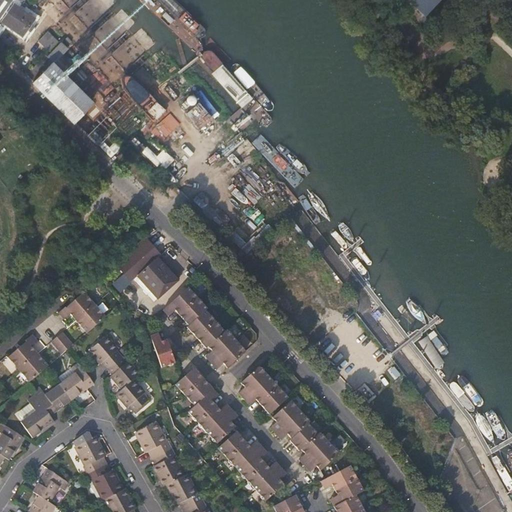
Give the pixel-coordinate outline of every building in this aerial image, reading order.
[(0,0),(0,24),(16,36),(34,12),(17,0),(0,0)] [(442,0),(409,0),(427,16),(442,0)] [(49,35),(16,73),(22,79),(41,57),(55,41),(49,35)] [(57,43),(55,41),(41,57),(43,60),(57,43)] [(22,79),(63,116),(81,96),(43,60),(41,57),(22,79)] [(191,138),(144,84),(134,92),(182,146),(191,138)] [(211,116),(199,102),(184,114),(196,128),(211,116)] [(143,150),(164,170),(175,158),(163,148),(157,155),(147,146),(143,150)] [(109,157),(130,176),(138,166),(117,148),(109,157)] [(203,194),(195,201),(203,210),(211,203),(203,194)] [(163,258),(147,239),(119,262),(135,281),(138,278),(161,260),(163,258)] [(179,282),(161,260),(138,278),(144,285),(146,288),(145,289),(145,292),(147,294),(149,295),(151,294),(157,301),(161,298),(162,299),(171,292),(170,290),(179,282)] [(138,278),(135,281),(140,288),(153,304),(157,301),(151,294),(149,295),(147,294),(145,292),(145,289),(146,288),(144,285),(138,278)] [(207,309),(187,288),(169,304),(176,311),(189,325),(187,327),(207,348),(208,346),(212,350),(211,351),(218,357),(223,363),(228,367),(246,350),(227,330),(224,332),(205,311),(207,309)] [(80,294),(76,298),(57,313),(63,320),(70,315),(76,322),(96,305),(85,292),(80,294)] [(176,311),(169,304),(163,309),(169,316),(176,311)] [(76,322),(86,332),(105,316),(96,305),(76,322)] [(63,332),(58,336),(69,349),(74,344),(63,332)] [(34,334),(26,340),(28,341),(9,357),(20,370),(40,353),(34,347),(40,341),(34,334)] [(107,370),(123,357),(118,350),(119,349),(108,334),(87,351),(92,358),(95,356),(101,364),(107,370)] [(149,337),(152,346),(161,343),(158,334),(149,337)] [(51,342),(63,355),(69,349),(58,336),(51,342)] [(161,343),(152,346),(160,369),(174,364),(166,341),(161,343)] [(206,356),(212,362),(218,357),(211,351),(206,356)] [(30,382),(50,365),(40,353),(20,370),(30,382)] [(92,358),(99,366),(101,364),(95,356),(92,358)] [(127,362),(123,357),(107,370),(111,376),(108,379),(120,393),(137,379),(141,375),(129,361),(127,362)] [(218,368),(223,363),(218,357),(212,362),(218,368)] [(74,372),(60,383),(73,400),(88,389),(94,384),(78,362),(71,368),(74,372)] [(253,396),(258,402),(273,417),(292,399),(261,366),(242,384),(246,389),(253,396)] [(235,428),(231,425),(226,419),(219,412),(211,404),(206,398),(212,391),(192,369),(173,388),(222,440),(235,428)] [(147,391),(137,379),(120,393),(116,396),(121,402),(124,400),(128,406),(133,413),(149,399),(145,393),(147,391)] [(41,389),(35,394),(37,397),(50,417),(73,400),(60,383),(46,394),(41,389)] [(241,394),(247,401),(253,396),(246,389),(241,394)] [(218,397),(212,391),(206,398),(211,404),(218,397)] [(37,397),(35,394),(27,400),(29,403),(37,397)] [(253,407),(258,402),(253,396),(247,401),(253,407)] [(37,397),(29,403),(18,412),(17,415),(21,421),(20,422),(32,439),(55,423),(50,417),(37,397)] [(316,462),(321,468),(324,471),(344,453),(322,430),(320,433),(309,422),(312,419),(295,402),(276,420),(280,424),(286,431),(291,436),(295,441),(293,443),(303,454),(305,451),(310,456),(316,462)] [(226,419),(232,413),(226,406),(219,412),(226,419)] [(226,419),(231,425),(237,419),(232,413),(226,419)] [(151,458),(173,447),(168,438),(166,440),(156,422),(135,433),(144,451),(147,450),(151,458)] [(0,433),(2,434),(0,437),(0,455),(4,458),(8,460),(23,438),(0,424),(0,433)] [(286,431),(280,424),(274,429),(281,436),(286,431)] [(286,431),(281,436),(286,441),(291,436),(286,431)] [(254,454),(249,448),(235,433),(216,450),(265,503),(284,485),(279,481),(274,475),(268,468),(260,460),(254,454)] [(87,475),(108,464),(103,456),(106,454),(97,437),(75,448),(85,466),(83,467),(87,475)] [(255,442),(249,448),(254,454),(261,448),(255,442)] [(177,454),(173,447),(151,458),(154,466),(152,467),(163,487),(166,485),(184,475),(174,456),(177,454)] [(261,448),(254,454),(260,460),(266,454),(261,448)] [(305,461),(310,467),(316,462),(310,456),(305,461)] [(315,473),(321,468),(316,462),(310,467),(315,473)] [(274,475),(280,469),(274,463),(268,468),(274,475)] [(112,472),(108,464),(87,475),(91,483),(93,482),(103,501),(105,500),(124,489),(114,470),(112,472)] [(360,491),(347,467),(324,479),(328,486),(332,494),(336,502),(329,506),(332,511),(360,511),(352,496),(360,491)] [(274,475),(279,481),(285,475),(280,469),(274,475)] [(47,470),(32,493),(37,496),(50,504),(60,488),(65,491),(70,484),(47,470)] [(179,503),(183,510),(204,499),(200,491),(197,493),(188,473),(184,475),(166,485),(176,504),(179,503)] [(328,486),(324,479),(317,483),(321,490),(328,486)] [(126,488),(124,489),(105,500),(111,511),(133,511),(133,509),(136,507),(126,488)] [(336,502),(332,494),(325,498),(329,506),(336,502)] [(37,496),(26,511),(52,511),(55,508),(50,504),(37,496)] [(293,511),(298,510),(291,497),(270,508),(271,511),(293,511)] [(204,499),(183,510),(183,511),(207,511),(205,508),(208,507),(204,499)]
